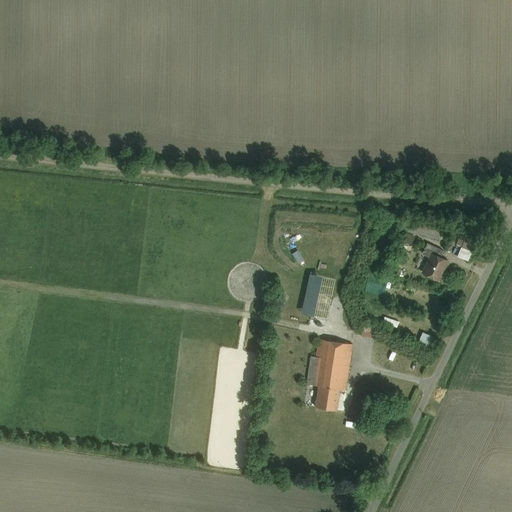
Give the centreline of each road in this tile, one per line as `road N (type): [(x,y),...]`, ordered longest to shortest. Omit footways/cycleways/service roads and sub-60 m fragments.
road 1 (track): [(0,156),(511,204)]
road 2 (track): [(371,511),(511,218)]
